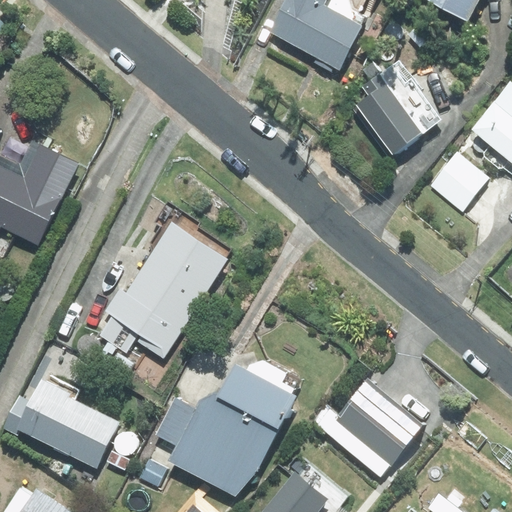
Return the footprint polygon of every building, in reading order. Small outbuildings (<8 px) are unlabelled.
[(344,0),(284,0),(266,36),(338,72),(365,19),(348,10),(344,0)] [(415,0),(464,26),(477,0),(415,0)] [(416,27),(405,37),(417,51),(428,41),(416,27)] [(366,82),(357,88),(364,99),(353,107),(389,158),(421,136),(395,98),(405,91),(390,70),(381,75),(372,63),(360,73),(366,82)] [(511,90),(506,86),(468,131),(511,168),(511,90)] [(0,234),(4,236),(9,227),(51,247),(92,160),(50,140),(38,165),(0,146),(0,234)] [(130,289),(116,310),(153,336),(150,341),(174,359),(244,259),(189,221),(137,294),(130,289)] [(178,397),(148,451),(173,464),(174,461),(240,497),(266,471),(290,427),(293,429),(310,397),(289,386),(296,373),(271,360),(257,370),(248,364),(231,396),(225,394),(210,399),(203,411),(178,397)] [(30,396),(13,429),(28,437),(31,429),(108,470),(132,424),(82,398),(84,395),(57,380),(45,404),(30,396)] [(437,432),(378,381),(346,414),(335,404),(317,424),(384,488),(437,432)] [(122,452),(116,463),(131,472),(138,462),(122,452)] [(173,467),(153,455),(139,479),(159,490),(173,467)] [(327,511),(338,499),(302,471),(268,511),(327,511)] [(79,511),(48,491),(44,498),(30,488),(14,511),(79,511)]
